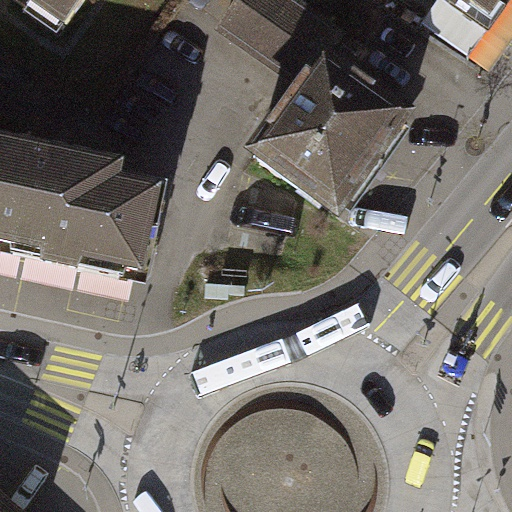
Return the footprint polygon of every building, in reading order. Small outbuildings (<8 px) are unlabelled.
[(10,0),(67,37),(91,0),(10,0)] [(242,0),(221,29),(315,96),(335,68),(354,41),(296,0),(242,0)] [(511,0),(453,0),(495,31),(511,8),(511,0)] [(259,174),(344,234),(420,129),(335,68),(315,96),(259,174)] [(0,260),(43,270),(143,291),(162,199),(119,190),(121,180),(0,154),(0,260)]
